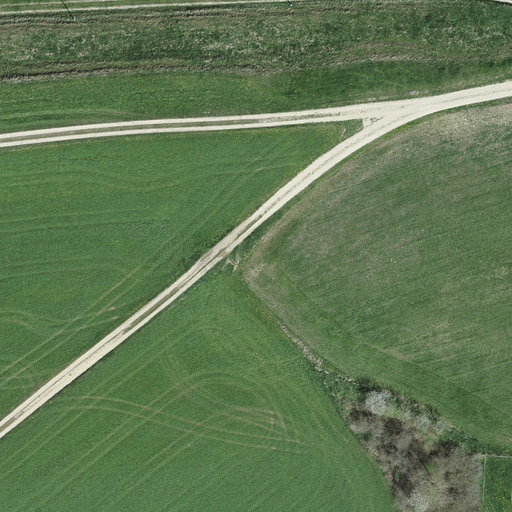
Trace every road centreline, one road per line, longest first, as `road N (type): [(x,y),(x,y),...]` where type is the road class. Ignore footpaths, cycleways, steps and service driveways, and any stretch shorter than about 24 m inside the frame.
road 1 (track): [(0,440),(316,175),(413,112)]
road 2 (track): [(0,145),(413,112)]
